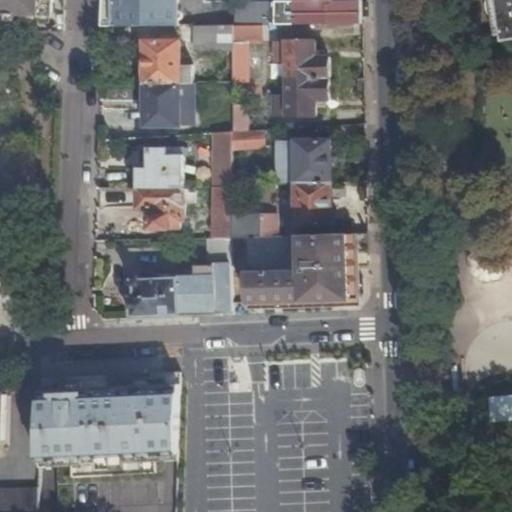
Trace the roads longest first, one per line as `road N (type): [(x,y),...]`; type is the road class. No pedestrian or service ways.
road 1 (residential): [(74,341),(83,0)]
road 2 (residential): [(388,0),(396,327)]
road 3 (residential): [(396,327),(74,341)]
road 4 (residential): [(396,327),(401,511)]
